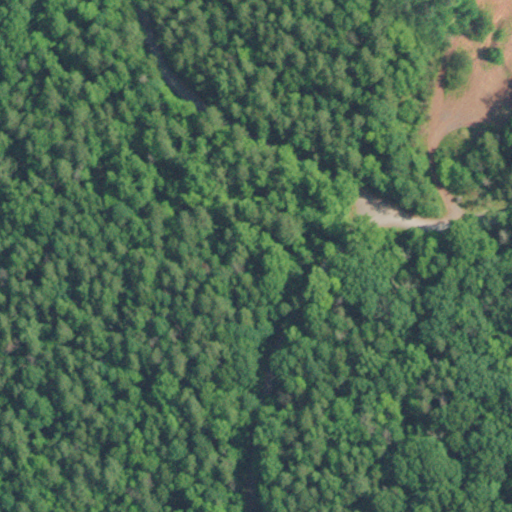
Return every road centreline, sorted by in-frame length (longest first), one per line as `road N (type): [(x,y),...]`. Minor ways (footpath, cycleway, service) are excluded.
road 1 (residential): [(389,217),(286,163),(178,88),(152,45),(142,0)]
road 2 (residential): [(255,511),(259,436),(290,313),(319,266),(389,217)]
road 3 (residential): [(511,210),(451,230),(413,229),(389,217)]
